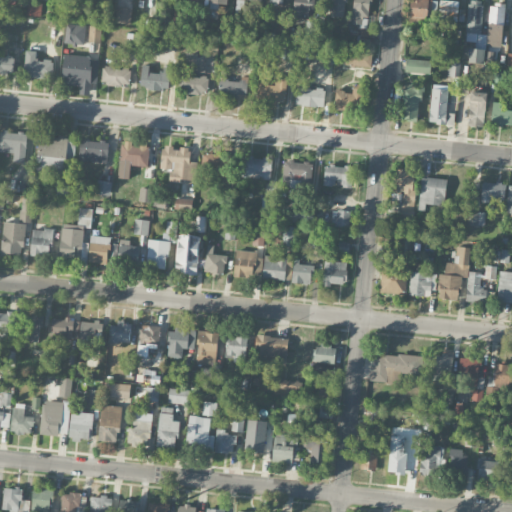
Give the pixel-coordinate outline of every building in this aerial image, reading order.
[(314,18),(314,0),(293,0),(293,17),(314,18)] [(329,16),(346,16),(346,0),(322,0),(322,4),(330,4),(329,16)] [(370,0),(352,0),(352,25),(367,26),(367,18),(369,18),(370,0)] [(433,20),(432,0),(409,0),(410,20),(433,20)] [(459,9),(459,1),(441,0),(440,0),(439,20),(465,21),(465,9),(459,9)] [(481,34),(483,1),(472,0),(468,0),(465,44),(470,44),(468,62),(484,63),(486,34),(481,34)] [(42,3),(28,2),(27,15),(41,16),(42,3)] [(487,46),(503,47),(504,4),(489,3),(487,46)] [(131,8),(116,7),(116,23),(131,23),(131,8)] [(84,45),(86,25),(66,23),(64,43),(84,45)] [(87,43),(101,43),(101,26),(88,25),(87,43)] [(334,50),(321,49),(319,61),(333,63),(334,50)] [(23,77),(52,78),(53,60),(36,59),(37,51),(25,50),(23,77)] [(90,95),(91,83),(96,83),(99,58),(63,54),(60,84),(79,86),(78,94),(90,95)] [(0,55),(0,72),(14,73),(14,56),(0,55)] [(431,59),(405,59),(404,73),(431,73),(431,59)] [(459,76),(459,63),(449,63),(448,76),(459,76)] [(170,68),(142,65),(139,87),(168,90),(170,68)] [(130,85),(130,68),(101,66),(100,84),(130,85)] [(180,91),(206,93),(207,77),(181,75),(180,91)] [(276,84),(259,83),(257,100),(285,102),(287,76),(277,75),(276,84)] [(246,97),(247,80),(219,78),(218,96),(246,97)] [(402,120),(419,120),(420,85),(403,84),(402,120)] [(296,105),(324,107),(325,89),(297,87),(296,105)] [(360,108),(361,90),(335,89),(334,107),(360,108)] [(447,89),(431,89),(430,123),(446,123),(447,89)] [(485,126),(486,92),(469,92),(468,125),(485,126)] [(502,102),(492,102),(491,124),(511,124),(511,110),(502,110),(502,102)] [(0,151),(26,153),(27,133),(0,131),(0,151)] [(37,173),(72,175),(74,140),(67,139),(67,136),(39,135),(37,173)] [(107,162),(109,142),(80,139),(78,159),(107,162)] [(148,166),(149,145),(119,144),(118,178),(130,178),(130,166),(148,166)] [(160,169),(169,170),(168,181),(182,182),(183,179),(196,180),(197,162),(189,161),(190,149),(173,147),(173,146),(162,145),(160,169)] [(200,170),(226,175),(230,156),(204,151),(200,170)] [(270,179),(272,158),(244,157),(243,177),(270,179)] [(283,161),(282,185),(290,185),(290,191),(300,192),(300,186),(312,187),(312,162),(283,161)] [(323,185),(335,185),(335,184),(352,185),(353,166),(324,165),(323,185)] [(393,200),(402,201),(401,205),(412,206),(416,172),(396,170),(393,200)] [(445,206),(446,178),(421,177),(420,206),(445,206)] [(96,194),(111,195),(112,181),(97,180),(96,194)] [(504,200),(506,184),(483,181),(480,201),(491,203),(492,199),(504,200)] [(153,201),(154,188),(139,187),(139,201),(153,201)] [(33,199),(23,198),(21,222),(31,222),(33,199)] [(175,209),(192,210),(192,199),(175,198),(175,209)] [(92,209),(79,208),(78,225),(61,224),(58,256),(81,258),(84,227),(91,228),(92,209)] [(331,226),(349,227),(350,211),(332,210),(331,226)] [(484,226),(486,212),(469,210),(467,224),(484,226)] [(313,223),(313,214),(287,212),(286,221),(313,223)] [(148,235),(149,220),(134,219),(133,234),(148,235)] [(0,252),(24,253),(25,222),(1,222),(0,246),(0,252)] [(51,256),(52,229),(31,228),(30,255),(51,256)] [(264,230),(254,229),(253,245),(263,246),(264,230)] [(170,233),(163,233),(162,240),(148,239),(145,265),(167,267),(170,233)] [(199,235),(176,234),(175,272),(198,273),(199,235)] [(109,236),(90,236),(89,263),(108,264),(109,236)] [(409,255),(410,240),(393,239),(391,253),(409,255)] [(138,262),(139,246),(119,245),(118,261),(138,262)] [(226,255),(213,254),(214,245),(206,245),(205,272),(225,273),(226,255)] [(465,301),(485,302),(486,288),(480,287),(481,272),(468,271),(470,247),(456,246),(455,263),(446,262),(445,274),(440,274),(438,298),(459,299),(461,277),(467,278),(465,301)] [(509,262),(510,250),(501,249),(500,262),(509,262)] [(262,258),(257,258),(257,251),(235,250),(234,274),(261,276),(262,258)] [(263,278),(286,279),(287,256),(264,255),(263,278)] [(323,284),(346,285),(347,262),(323,261),(323,284)] [(292,283),(311,283),(312,263),(293,262),(292,283)] [(381,293),(406,294),(406,267),(381,266),(381,293)] [(496,266),(485,266),(485,279),(496,279),(496,266)] [(511,271),(498,271),(498,301),(511,301),(511,271)] [(434,272),(410,272),(409,295),(434,296),(434,272)] [(0,340),(13,341),(15,313),(0,312),(0,340)] [(21,338),(40,340),(43,315),(30,313),(28,328),(22,327),(21,338)] [(73,337),(73,319),(50,318),(49,336),(73,337)] [(101,347),(104,322),(81,319),(78,345),(101,347)] [(117,325),(110,325),(110,342),(130,343),(131,322),(117,322),(117,325)] [(159,326),(137,326),(136,356),(149,356),(150,348),(159,349),(159,326)] [(194,348),(195,330),(168,328),(167,356),(183,357),(183,348),(194,348)] [(197,363),(217,364),(217,332),(198,332),(197,363)] [(227,335),(227,358),(247,359),(247,336),(227,335)] [(254,356),(287,358),(288,337),(256,335),(254,356)] [(335,345),(314,344),(313,372),(334,372),(335,345)] [(423,357),(372,353),(370,381),(393,383),(394,373),(422,375),(423,357)] [(432,384),(451,385),(452,356),(433,356),(432,384)] [(459,359),(459,378),(471,378),(471,387),(478,387),(478,358),(459,359)] [(511,364),(492,364),(491,388),(511,389),(511,364)] [(72,378),(59,378),(58,396),(71,396),(72,378)] [(298,391),(299,383),(279,379),(278,387),(298,391)] [(128,401),(131,385),(112,382),(110,398),(128,401)] [(159,387),(143,387),(143,400),(159,400),(159,387)] [(188,390),(169,387),(167,401),(186,404),(188,390)] [(482,390),(474,389),(474,400),(482,400),(482,390)] [(69,402),(41,401),(40,434),(69,434),(69,402)] [(217,402),(203,401),(202,414),(216,415),(217,402)] [(91,441),(94,413),(83,412),(83,404),(73,403),(70,439),(91,441)] [(332,418),(334,406),(320,403),(318,416),(332,418)] [(25,404),(20,404),(20,407),(12,407),(11,432),(33,433),(33,417),(25,416),(25,404)] [(120,406),(100,405),(99,441),(119,441),(120,406)] [(173,407),(159,407),(157,446),(177,446),(178,421),(173,421),(173,407)] [(0,430),(1,431),(1,426),(9,427),(11,413),(0,411),(0,430)] [(210,417),(188,416),(187,447),(214,448),(215,435),(209,435),(210,417)] [(267,421),(248,419),(244,449),(263,452),(267,421)] [(133,427),(128,427),(127,443),(150,444),(151,421),(133,420),(133,427)] [(226,429),(216,429),(215,452),(235,453),(236,435),(226,434),(226,429)] [(415,455),(415,440),(408,440),(407,430),(390,430),(390,473),(406,473),(406,455),(415,455)] [(465,445),(477,445),(478,430),(465,430),(465,445)] [(297,447),(297,434),(273,433),(272,461),(293,462),(293,447),(297,447)] [(327,440),(306,441),(306,448),(309,448),(310,464),(328,463),(327,440)] [(443,446),(422,445),(420,473),(442,474),(443,446)] [(379,451),(363,449),(360,469),(376,471),(379,451)] [(477,477),(503,478),(504,461),(478,460),(477,477)] [(90,496),(90,511),(109,511),(110,496),(90,496)] [(122,511),(121,511),(136,511),(138,500),(118,499),(118,511),(122,511)] [(167,511),(168,503),(149,502),(147,511),(167,511)]
